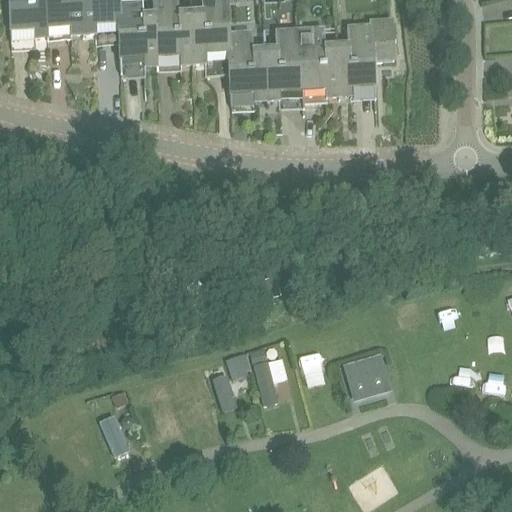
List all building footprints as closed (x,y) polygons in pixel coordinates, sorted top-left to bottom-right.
[(9,0),(13,46),(49,44),(46,0),(9,0)] [(46,0),(49,44),(84,42),(84,37),(82,0),(46,0)] [(84,42),(120,40),(121,40),(118,1),(119,1),(118,0),(82,0),(84,37),(84,42)] [(121,40),(120,40),(122,75),(158,73),(157,49),(155,21),(146,22),(144,0),(142,0),(119,1),(118,1),(121,40)] [(157,49),(158,73),(194,71),(191,19),(181,20),(180,0),(154,0),(155,21),(157,49)] [(191,19),(194,71),(230,69),(228,35),(229,35),(226,0),(200,0),(201,18),(191,19)] [(337,78),(339,104),(375,102),(373,65),(392,64),(390,23),(370,24),(371,28),(345,29),(346,51),(336,52),(337,78)] [(301,64),(303,106),(339,104),(337,78),(336,52),(326,52),(325,30),(299,32),(301,64)] [(265,70),(267,107),(303,106),(301,64),(299,32),(273,33),(274,55),(264,56),(265,70)] [(253,34),(229,35),(228,35),(230,69),(231,109),(267,107),(265,70),(264,56),(254,56),(253,34)] [(202,267),(185,269),(191,314),(207,312),(202,267)] [(448,305),(454,329),(468,325),(463,302),(448,305)] [(489,327),(505,319),(498,304),(482,313),(489,327)] [(351,375),(358,412),(399,405),(393,368),(351,375)] [(281,390),(291,388),(287,370),(265,375),(274,416),(286,413),(281,390)] [(232,382),(220,387),(234,422),(246,417),(232,382)] [(480,389),(480,408),(501,407),(500,388),(480,389)] [(147,412),(155,447),(178,442),(170,407),(147,412)] [(128,464),(141,456),(129,434),(116,442),(128,464)] [(84,488),(99,476),(71,444),(57,456),(84,488)]
